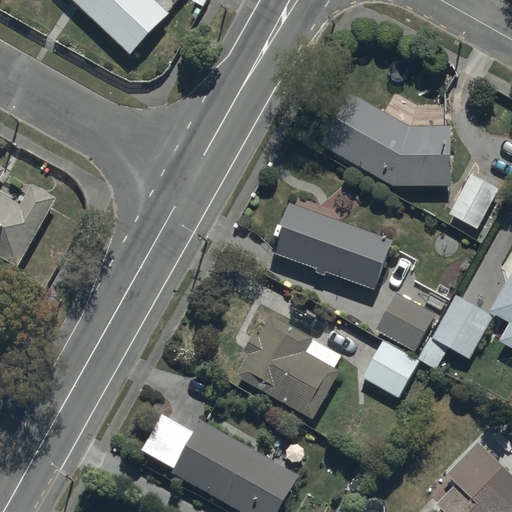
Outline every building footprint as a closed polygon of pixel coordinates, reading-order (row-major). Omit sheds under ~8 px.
[(159,0),(79,0),(133,50),(170,11),(159,0)] [(350,94),(322,145),(393,187),(452,187),(452,128),(409,127),(350,94)] [(0,255),(27,271),(62,208),(39,195),(30,210),(0,193),(0,189),(8,175),(0,170),(0,255)] [(471,176),(450,216),(478,231),(499,191),(471,176)] [(375,292),(393,243),(289,205),(271,254),(375,292)] [(499,343),(511,349),(511,271),(489,311),(510,323),(499,343)] [(398,295),(377,330),(416,352),(436,317),(398,295)] [(494,318),(457,296),(433,339),(430,337),(417,360),(437,371),(450,349),(470,360),(494,318)] [(249,357),(237,378),(313,421),(340,373),(335,370),(342,358),(272,318),(261,338),(255,335),(244,354),(249,357)] [(382,343),(362,379),(399,399),(419,363),(382,343)] [(279,511),(299,478),(200,422),(194,434),(160,415),(140,450),(172,468),(167,475),(233,511),(279,511)] [(511,511),(511,477),(478,444),(447,475),(457,485),(437,505),(442,510),(439,511),(511,511)]
